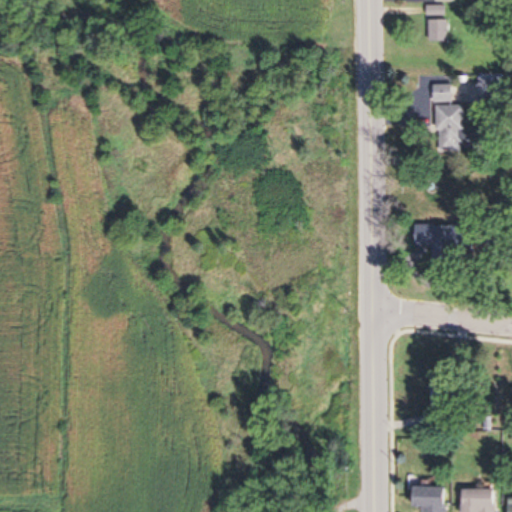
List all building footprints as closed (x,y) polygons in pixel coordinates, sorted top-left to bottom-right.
[(449,7),(430,7),(430,16),(449,16),(449,7)] [(431,20),(431,42),(451,42),(451,20),(431,20)] [(467,128),(467,105),(455,105),(455,85),(438,85),(439,153),(467,153),(467,141),(481,141),(480,127),(467,128)] [(417,245),(435,246),(434,262),(460,263),(461,227),(418,226),(417,245)] [(434,376),(434,405),(454,405),(454,376),(434,376)] [(415,487),(415,507),(430,507),(429,511),(450,511),(451,487),(415,487)] [(499,511),(499,490),(468,490),(467,511),(499,511)]
